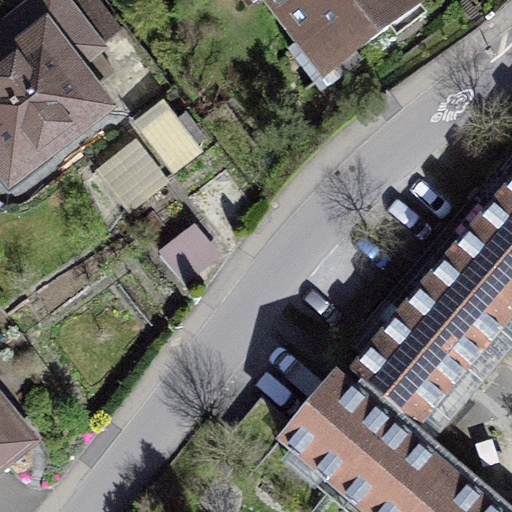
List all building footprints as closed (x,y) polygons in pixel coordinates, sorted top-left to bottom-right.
[(0,159),(11,173),(99,107),(69,67),(77,61),(97,86),(114,73),(95,49),(59,1),(57,0),(47,0),(4,33),(0,27),(0,159)] [(96,0),(60,0),(59,1),(95,49),(120,31),(96,0)] [(424,0),(269,0),(326,75),(424,0)] [(164,88),(122,34),(106,47),(131,80),(119,89),(135,110),(147,101),(164,88)] [(201,120),(251,187),(274,170),(263,155),(252,163),(223,125),(235,116),(225,103),(201,120)] [(168,113),(143,133),(174,173),(199,153),(168,113)] [(135,135),(94,173),(131,213),(172,175),(135,135)] [(413,426),(511,310),(511,150),(421,258),(441,275),(354,375),(413,426)] [(192,228),(160,252),(186,283),(215,255),(192,228)] [(488,511),(331,378),(281,436),(370,511),(488,511)] [(0,405),(0,463),(28,440),(0,405)]
